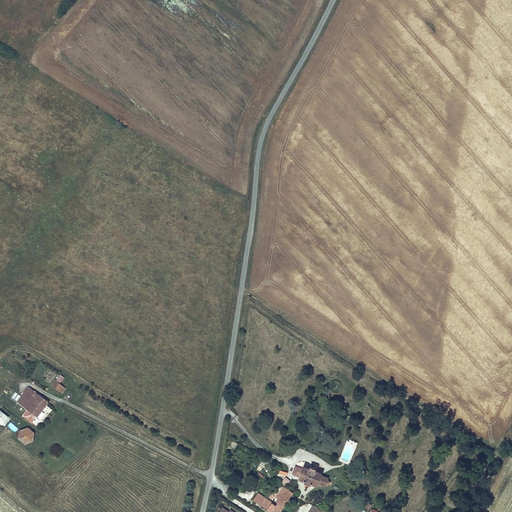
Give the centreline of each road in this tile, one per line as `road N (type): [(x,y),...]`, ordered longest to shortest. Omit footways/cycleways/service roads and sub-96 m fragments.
road 1 (unclassified): [(202,511),(262,135),(333,0)]
road 2 (unknown): [(57,398),(254,511)]
